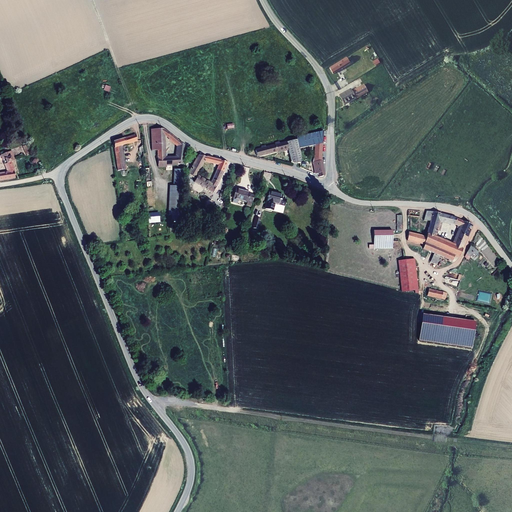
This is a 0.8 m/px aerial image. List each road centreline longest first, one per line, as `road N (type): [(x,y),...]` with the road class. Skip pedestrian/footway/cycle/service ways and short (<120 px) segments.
road 1 (tertiary): [(177,511),(190,484),(190,455),(139,383),(62,192),(62,172)]
road 2 (tertiary): [(62,172),(123,125),(149,117),(196,145),(326,181)]
road 3 (unclassified): [(326,181),(351,200),(462,210),(511,267)]
road 4 (tertiary): [(326,181),(327,85),(262,0)]
